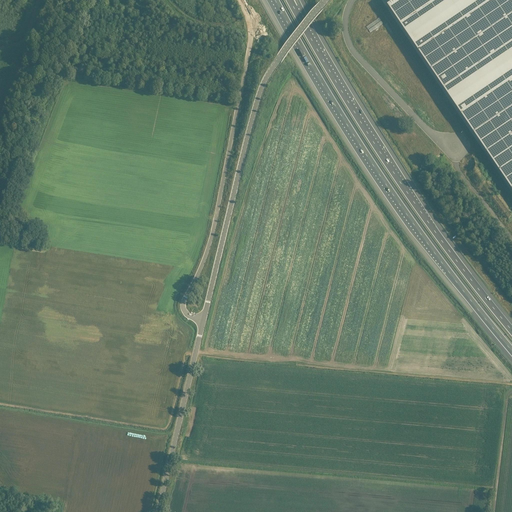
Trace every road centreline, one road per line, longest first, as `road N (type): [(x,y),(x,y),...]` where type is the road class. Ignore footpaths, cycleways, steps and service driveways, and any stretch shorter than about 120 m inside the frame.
road 1 (motorway): [(275,0),(384,183),(511,351)]
road 2 (motorway): [(511,329),(396,177),(294,8)]
road 3 (unclassified): [(203,321),(261,87),(326,0)]
road 4 (unclassified): [(203,321),(182,305),(211,237),(250,42),(238,0)]
road 5 (track): [(510,379),(195,352)]
road 6 (unclassified): [(461,144),(429,131),(350,47),(344,31),(351,0)]
road 7 (unclassified): [(158,511),(203,321)]
